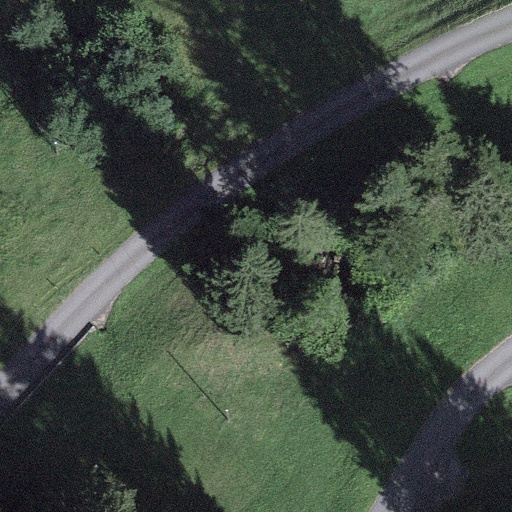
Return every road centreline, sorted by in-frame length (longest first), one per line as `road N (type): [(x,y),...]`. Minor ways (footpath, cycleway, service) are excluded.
road 1 (track): [(0,397),(98,292),(219,189),(384,81),(511,18)]
road 2 (track): [(511,361),(470,398),(387,511)]
